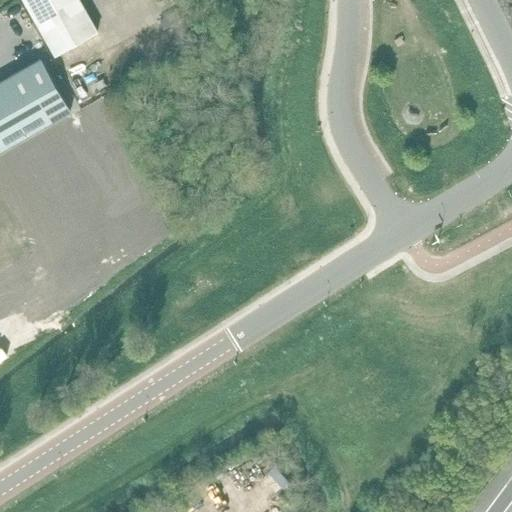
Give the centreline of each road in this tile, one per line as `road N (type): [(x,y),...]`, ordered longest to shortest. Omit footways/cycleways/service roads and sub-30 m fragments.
road 1 (tertiary): [(0,490),(405,232)]
road 2 (tertiary): [(405,232),(340,118),(352,0)]
road 3 (unclassified): [(405,232),(511,163)]
